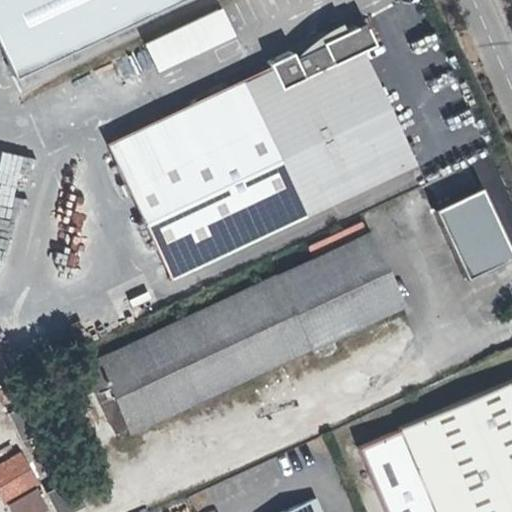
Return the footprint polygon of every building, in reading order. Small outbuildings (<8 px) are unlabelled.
[(0,0),(0,43),(17,79),(184,0),(0,0)] [(220,8),(141,43),(154,72),(233,37),(220,8)] [(116,166),(360,52),(350,30),(106,144),(116,166)] [(412,164),(360,52),(116,166),(166,279),(412,164)] [(473,191),(425,213),(457,283),(505,261),(473,191)] [(299,311),(392,269),(374,228),(281,273),(299,311)] [(299,311),(314,345),(407,304),(392,269),(299,311)] [(117,391),(299,311),(281,273),(67,370),(76,390),(110,375),(117,391)] [(299,311),(117,391),(132,425),(314,345),(299,311)] [(510,511),(511,374),(350,442),(379,511),(510,511)] [(20,449),(0,459),(0,495),(8,511),(37,511),(49,506),(20,449)] [(325,511),(318,495),(278,511),(325,511)]
